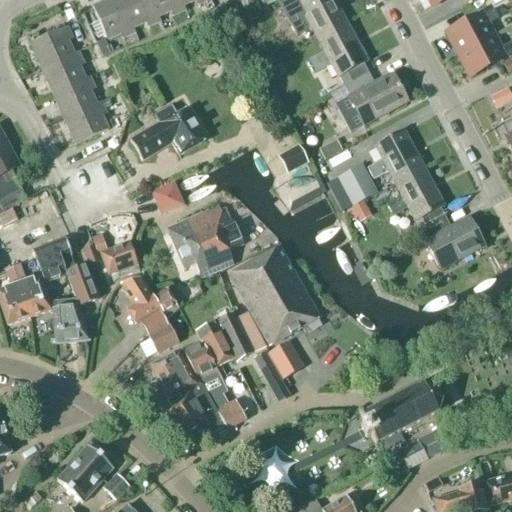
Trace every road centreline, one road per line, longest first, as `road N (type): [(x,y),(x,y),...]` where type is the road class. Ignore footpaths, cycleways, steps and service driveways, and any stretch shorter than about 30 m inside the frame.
road 1 (residential): [(418,376),(349,403),(301,403),(172,477)]
road 2 (residential): [(392,0),(511,219)]
road 3 (residential): [(172,477),(65,389),(0,366)]
road 4 (residential): [(511,446),(427,472),(391,511)]
